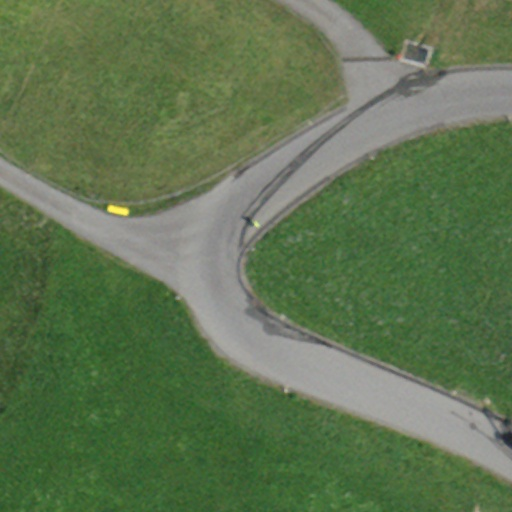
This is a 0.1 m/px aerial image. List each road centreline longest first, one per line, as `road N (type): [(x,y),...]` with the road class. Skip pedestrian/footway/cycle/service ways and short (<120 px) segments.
road 1 (unclassified): [(511,95),(392,111),(254,172),(214,217),(203,259)]
road 2 (unclassified): [(203,259),(229,316),(284,351),(511,442)]
road 3 (unclassified): [(203,259),(108,237),(0,169)]
